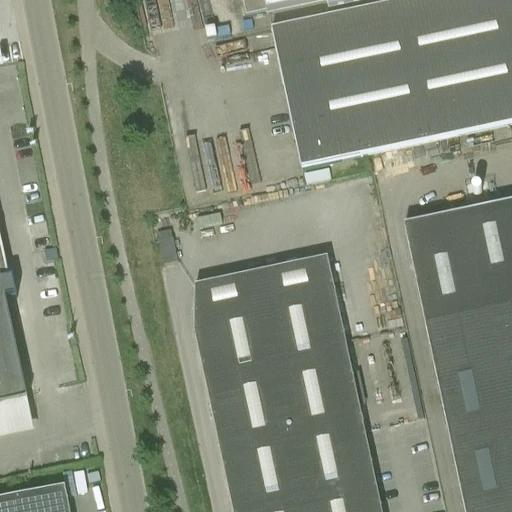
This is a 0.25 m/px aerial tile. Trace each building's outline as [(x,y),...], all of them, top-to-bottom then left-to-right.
[(511,0),(240,0),(245,18),(265,14),(265,15),(327,2),(328,10),(368,2),(367,0),(423,0),(271,33),(300,172),(511,126),(511,0)] [(511,511),(511,206),(404,229),(425,326),(464,511),(511,511)] [(164,268),(178,265),(172,241),(158,244),(164,268)] [(0,409),(27,403),(2,285),(9,283),(0,243),(0,409)] [(231,511),(380,511),(327,262),(195,290),(194,335),(231,511)] [(39,267),(40,275),(47,274),(46,266),(39,267)] [(0,511),(68,511),(65,490),(0,502),(0,511)]
